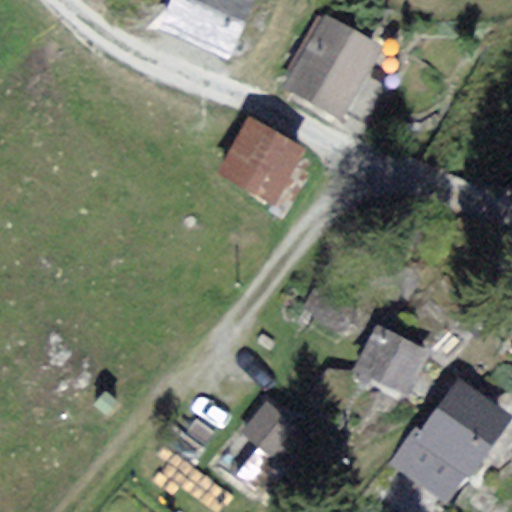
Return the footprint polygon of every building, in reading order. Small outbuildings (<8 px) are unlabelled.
[(186,0),(179,15),(246,44),(265,0),(186,0)] [(359,104),(396,40),(341,9),(305,72),(359,104)] [(292,193),(319,145),(257,112),(231,160),(292,193)] [(444,352),(400,330),(380,369),(424,391),(444,352)] [(463,504),(511,433),(511,406),(473,380),(411,469),(463,504)] [(268,401),(219,457),(259,493),(309,437),(268,401)]
